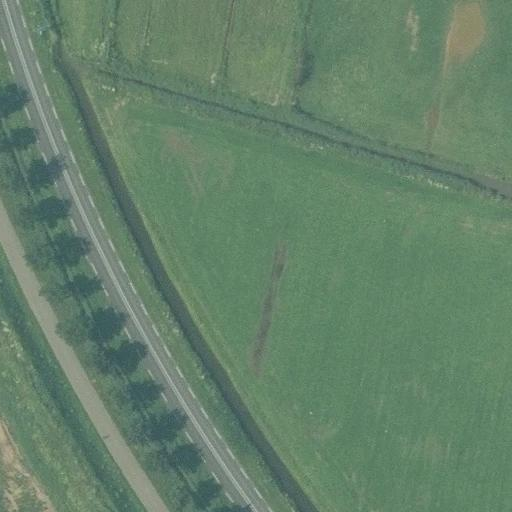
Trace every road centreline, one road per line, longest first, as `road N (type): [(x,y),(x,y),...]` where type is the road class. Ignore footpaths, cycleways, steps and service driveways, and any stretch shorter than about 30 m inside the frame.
road 1 (primary): [(258,511),(219,458),(64,174),(4,0)]
road 2 (unclassified): [(158,511),(66,367),(0,226)]
